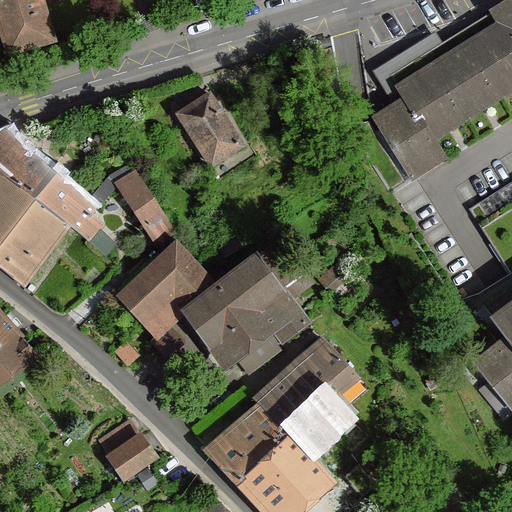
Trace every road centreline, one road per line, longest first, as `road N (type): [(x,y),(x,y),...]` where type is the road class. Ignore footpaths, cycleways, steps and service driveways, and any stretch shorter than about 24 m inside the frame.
road 1 (tertiary): [(0,112),(375,0)]
road 2 (unclassified): [(252,511),(0,283)]
